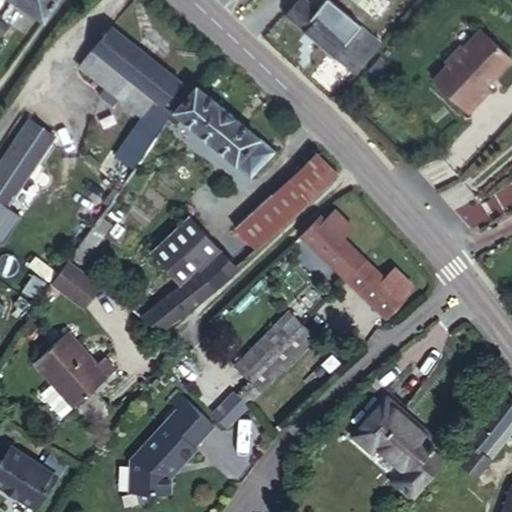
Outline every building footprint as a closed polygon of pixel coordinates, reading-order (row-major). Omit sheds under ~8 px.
[(2,0),(17,10),(24,0),(2,0)] [(35,22),(49,0),(24,0),(17,10),(35,22)] [(345,62),(368,33),(356,24),(349,32),(311,0),(294,0),(285,11),(345,62)] [(391,4),(385,0),(350,0),(350,1),(375,22),(391,4)] [(174,83),(105,29),(73,70),(97,91),(91,98),(102,107),(108,100),(125,114),(143,93),(157,105),(174,83)] [(355,71),(378,41),(368,33),(345,62),(355,71)] [(484,79),(506,56),(483,33),(468,33),(459,43),(456,40),(442,55),(443,60),(432,70),(468,106),(490,85),(484,79)] [(267,152),(187,89),(157,128),(166,135),(175,126),(244,179),(267,152)] [(117,172),(161,113),(146,102),(102,161),(117,172)] [(7,203),(53,134),(29,116),(0,158),(0,238),(3,240),(22,213),(7,203)] [(252,246),(332,174),(312,152),(232,224),(252,246)] [(322,228),(334,215),(325,206),(313,219),(322,228)] [(333,237),(344,225),(334,215),(322,228),(333,237)] [(176,287),(219,250),(189,218),(149,254),(176,287)] [(306,246),(322,228),(313,219),(295,237),(306,246)] [(357,259),(333,237),(322,228),(306,246),(340,277),(357,259)] [(156,331),(233,264),(219,250),(176,287),(136,317),(156,331)] [(402,298),(378,277),(357,259),(340,277),(384,317),(402,298)] [(77,304),(92,285),(57,260),(42,280),(77,304)] [(414,286),(389,264),(378,277),(402,298),(414,286)] [(242,382),(295,325),(284,316),(233,375),(242,382)] [(259,396),(308,336),(295,325),(242,382),(259,396)] [(83,397),(111,373),(97,357),(89,364),(60,330),(19,365),(41,390),(28,401),(50,425),(61,414),(80,437),(101,420),(83,397)] [(232,392),(242,382),(233,375),(203,410),(210,416),(232,392)] [(259,396),(242,382),(232,392),(248,410),(259,396)] [(229,432),(248,410),(232,392),(210,416),(229,432)] [(170,410),(178,400),(171,394),(163,404),(170,410)] [(508,420),(511,414),(511,402),(504,394),(465,443),(472,450),(477,455),(508,420)] [(188,447),(207,425),(178,400),(170,410),(126,461),(125,494),(166,494),(166,472),(176,461),(179,463),(190,451),(188,447)] [(441,461),(395,414),(361,448),(377,466),(384,460),(412,489),(441,461)] [(474,473),(511,427),(511,423),(508,420),(477,455),(472,450),(462,462),(474,473)] [(54,473),(9,443),(0,457),(0,484),(32,506),(54,473)] [(511,511),(511,488),(501,511),(511,511)]
